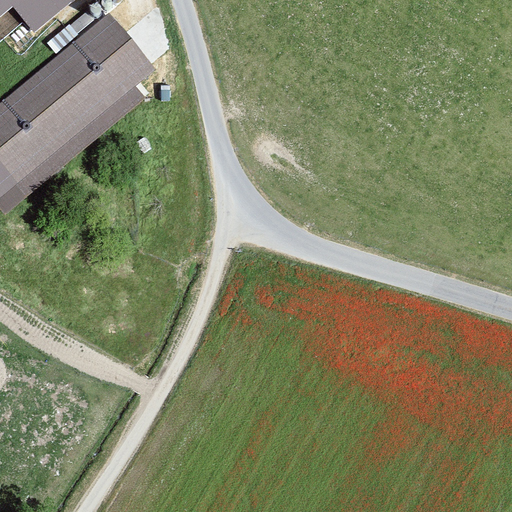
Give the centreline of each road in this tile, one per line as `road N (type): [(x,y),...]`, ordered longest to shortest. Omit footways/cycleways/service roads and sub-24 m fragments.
road 1 (unclassified): [(91,511),(206,314),(231,192)]
road 2 (tertiary): [(231,192),(258,230),(302,251),(511,313)]
road 3 (tertiary): [(184,0),(231,192)]
